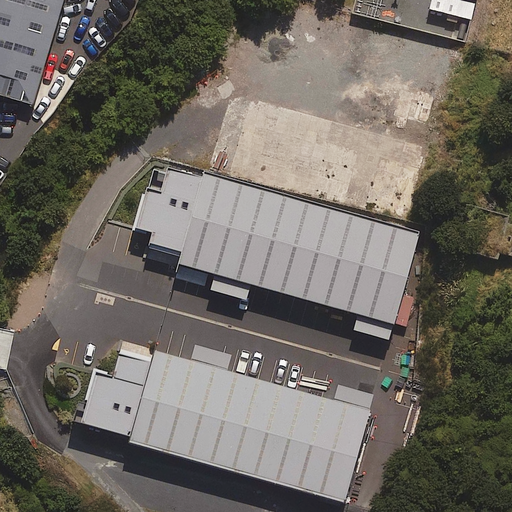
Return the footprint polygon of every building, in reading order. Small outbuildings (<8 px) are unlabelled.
[(63,0),(0,0),(0,95),(32,105),(63,0)] [(473,0),(355,0),(352,15),(464,41),(473,0)] [(215,93),(192,77),(171,107),(195,123),(215,93)] [(432,103),(362,83),(353,113),(423,133),(432,103)] [(153,231),(150,243),(181,251),(178,264),(394,323),(420,230),(204,171),(203,175),(169,165),(167,172),(153,168),(137,227),(153,231)] [(129,441),(347,500),(373,406),(155,347),(151,360),(122,352),(114,382),(91,376),(79,419),(132,433),(129,441)]
